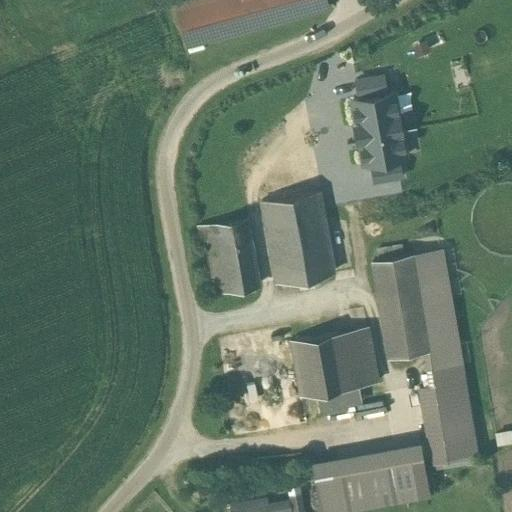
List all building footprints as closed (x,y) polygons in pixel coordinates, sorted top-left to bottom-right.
[(326,0),(191,0),(175,5),(186,44),(327,4),(326,0)] [(394,91),(352,99),(363,162),(404,154),(402,137),(394,91)] [(318,189),(260,199),(275,280),(333,270),(318,189)] [(246,218),(198,226),(210,291),(258,283),(246,218)] [(439,248),(411,253),(427,347),(430,367),(459,363),(439,248)] [(411,253),(371,260),(387,353),(427,347),(411,253)] [(366,324),(290,338),(300,394),(315,391),(356,383),(376,380),(366,324)] [(356,383),(315,391),(318,408),(359,400),(356,383)] [(429,492),(419,440),(409,442),(411,455),(418,494),(429,492)] [(385,446),(312,459),(322,511),(395,498),(388,460),(385,446)] [(411,455),(388,460),(395,498),(418,494),(411,455)] [(266,495),(228,497),(229,511),(281,511),(288,511),(287,495),(266,497),(266,495)]
